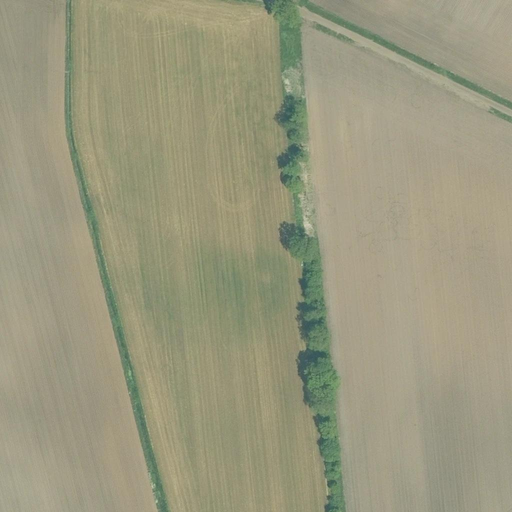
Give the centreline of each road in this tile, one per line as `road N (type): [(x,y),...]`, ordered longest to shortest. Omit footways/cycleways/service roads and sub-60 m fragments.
road 1 (track): [(299,11),(348,511)]
road 2 (unclassified): [(511,114),(263,0)]
